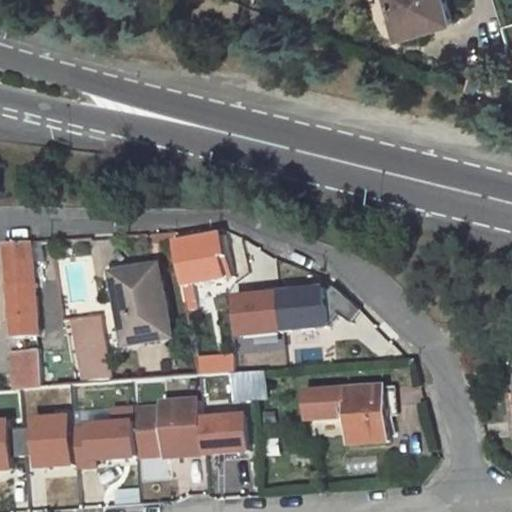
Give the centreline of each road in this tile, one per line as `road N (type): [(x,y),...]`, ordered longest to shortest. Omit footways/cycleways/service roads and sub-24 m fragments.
road 1 (residential): [(478,500),(427,339),(334,260),(230,223),(0,238)]
road 2 (tertiary): [(511,201),(249,138)]
road 3 (tertiary): [(249,138),(0,58)]
road 4 (tertiary): [(0,92),(249,138)]
road 5 (residential): [(316,511),(478,500)]
